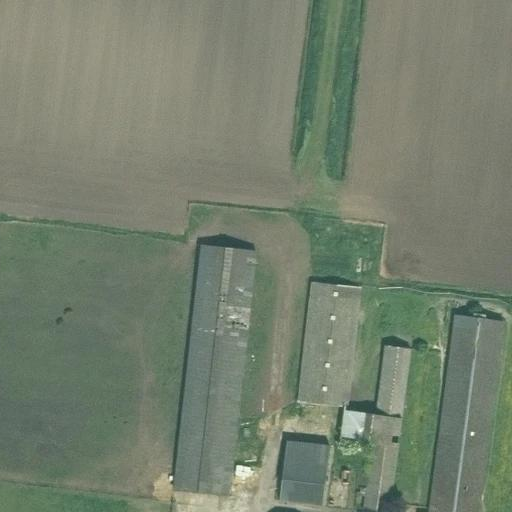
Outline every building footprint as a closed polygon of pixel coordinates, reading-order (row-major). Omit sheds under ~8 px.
[(228,498),(255,254),(201,248),(174,492),(228,498)] [(347,409),(361,290),(310,284),(297,404),(347,409)] [(479,511),(503,324),(454,317),(455,313),(446,312),(445,324),(452,325),(427,511),(479,511)] [(389,511),(411,352),(384,348),(375,415),(344,411),(340,441),(371,445),(362,511),(389,511)] [(322,509),(329,452),(285,447),(278,504),(322,509)]
